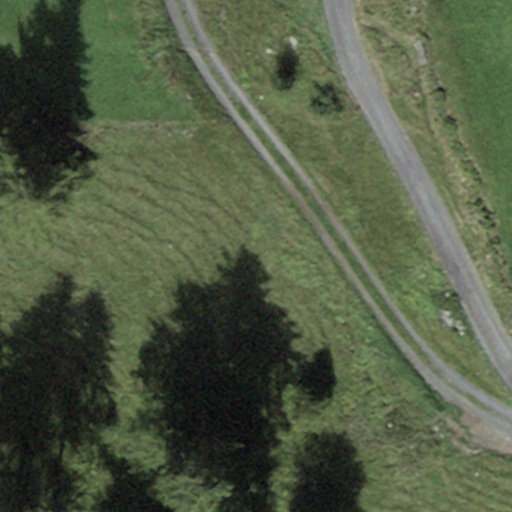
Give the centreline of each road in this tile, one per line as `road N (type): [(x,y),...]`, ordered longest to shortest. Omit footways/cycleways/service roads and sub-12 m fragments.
road 1 (track): [(180,0),(202,57),(292,170),(390,315),(452,386),(511,417)]
road 2 (track): [(511,369),(476,316),(390,137),(339,0)]
